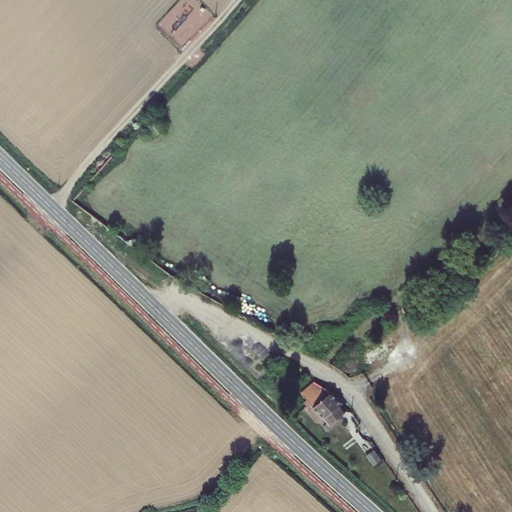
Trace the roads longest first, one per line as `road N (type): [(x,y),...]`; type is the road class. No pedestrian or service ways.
road 1 (residential): [(432,511),(343,383),(195,305),(148,301)]
road 2 (secondary): [(148,301),(370,511)]
road 3 (track): [(53,209),(238,0)]
road 4 (secondary): [(0,157),(148,301)]
